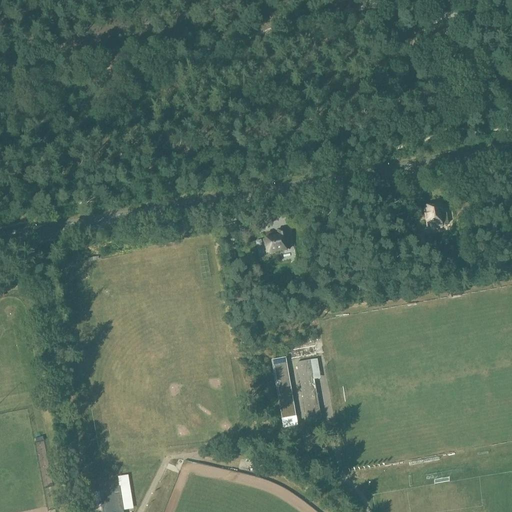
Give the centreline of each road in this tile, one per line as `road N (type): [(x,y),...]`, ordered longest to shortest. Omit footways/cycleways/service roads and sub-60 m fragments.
road 1 (unclassified): [(0,239),(511,151)]
road 2 (track): [(387,0),(157,65),(0,64)]
